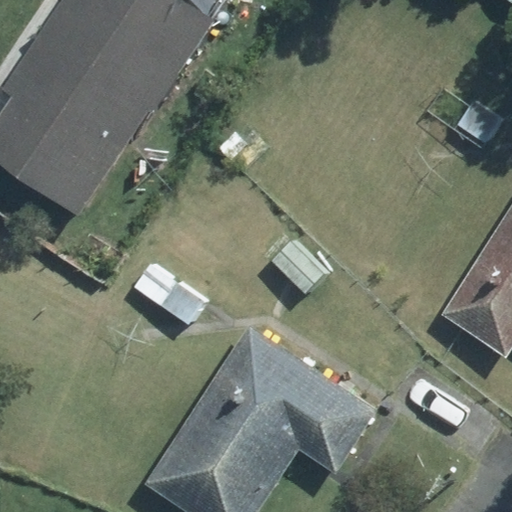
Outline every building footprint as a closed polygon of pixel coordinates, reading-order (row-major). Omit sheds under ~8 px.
[(0,92),(0,149),(90,208),(217,15),(194,0),(70,0),(10,91),(4,87),(0,92)] [(505,115),(480,100),(466,122),(492,137),(505,115)] [(511,222),(455,310),(511,345),(511,222)] [(330,270),(297,240),(280,259),(312,289),(330,270)] [(208,299),(156,264),(142,285),(195,320),(208,299)] [(258,325),(157,480),(206,511),(263,511),(308,443),(344,468),(383,409),(258,325)]
